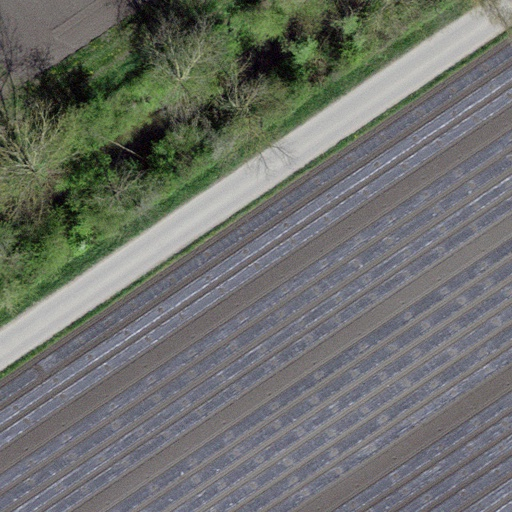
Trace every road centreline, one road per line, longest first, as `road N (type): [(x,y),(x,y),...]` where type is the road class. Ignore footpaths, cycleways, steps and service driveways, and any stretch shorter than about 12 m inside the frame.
road 1 (unclassified): [(511,4),(0,337)]
road 2 (track): [(216,0),(0,143)]
